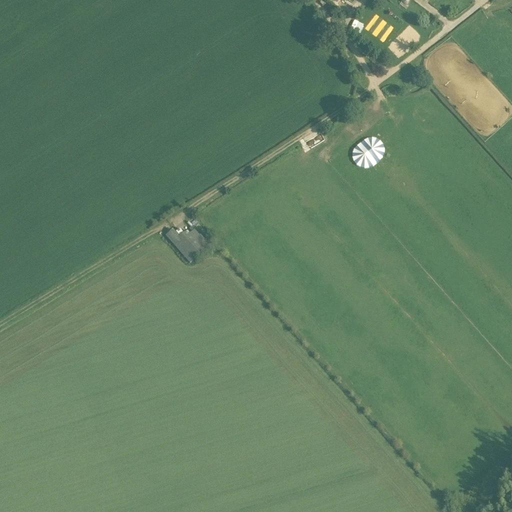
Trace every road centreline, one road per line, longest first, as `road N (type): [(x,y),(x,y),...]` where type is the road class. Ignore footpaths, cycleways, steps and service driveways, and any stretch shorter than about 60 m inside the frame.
road 1 (track): [(0,323),(377,83)]
road 2 (unclassified): [(377,83),(486,0)]
